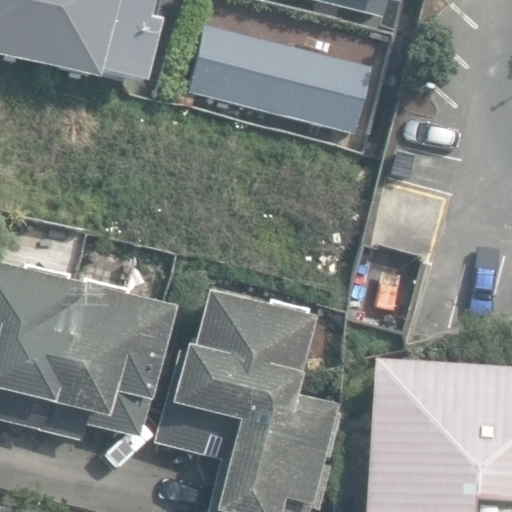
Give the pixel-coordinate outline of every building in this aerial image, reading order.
[(94,76),(137,86),(149,36),(137,33),(145,0),(0,0),(0,60),(92,84),(94,76)] [(203,24),(185,90),(352,133),(369,67),(203,24)] [(0,423),(75,443),(79,427),(135,441),(168,312),(0,268),(0,423)] [(200,511),(302,511),(304,508),(314,511),(326,464),(316,461),(329,410),(288,399),(308,323),(202,294),(187,351),(179,349),(153,445),(214,461),(200,511)] [(511,511),(511,378),(374,371),(365,511),(511,511)]
